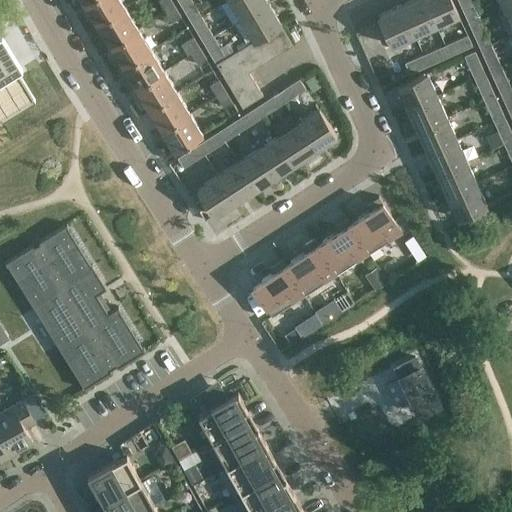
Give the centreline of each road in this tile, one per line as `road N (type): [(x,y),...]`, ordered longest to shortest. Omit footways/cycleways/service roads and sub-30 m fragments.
road 1 (residential): [(199,271),(380,153),(310,4)]
road 2 (residential): [(199,271),(34,0)]
road 3 (residential): [(43,468),(240,341)]
road 4 (residential): [(341,511),(240,341)]
